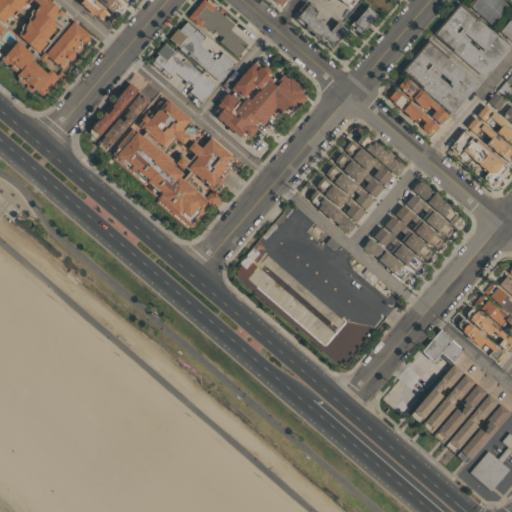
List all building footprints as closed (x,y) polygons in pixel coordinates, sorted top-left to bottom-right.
[(49,0),(59,8),(47,21),(53,26),(42,39),(44,42),(32,55),(15,40),(35,18),(32,16),(38,9),(28,1),(20,9),(17,6),(0,25),(0,0),(49,0)] [(76,0),(94,0),(108,12),(101,21),(76,0)] [(116,0),(119,2),(111,11),(98,0),(116,0)] [(186,16),(198,0),(202,0),(232,25),(228,31),(245,45),(244,48),(245,49),(237,59),(216,41),(220,35),(213,29),(210,33),(207,30),(205,32),(186,16)] [(322,0),(349,0),(346,5),(350,9),(349,10),(336,0),(328,0),(326,3),(322,0)] [(467,6),(472,0),(499,0),(507,7),(491,26),(467,6)] [(305,5),(314,13),(312,17),(328,31),(336,22),(347,31),(329,52),(292,19),(305,5)] [(433,34),(459,5),(508,47),(482,76),(433,34)] [(374,16),(361,31),(351,23),(364,8),(374,16)] [(511,16),(511,44),(499,32),(511,16)] [(72,20),(89,34),(57,71),(41,56),(72,20)] [(203,39),(197,45),(206,53),(208,51),(214,56),(216,55),(230,67),(217,83),(168,40),(184,22),(203,39)] [(400,72),(427,42),(476,84),(449,115),(400,72)] [(0,56),(13,43),(30,58),(27,61),(43,75),(48,69),(57,77),(41,96),(35,91),(32,94),(13,78),(16,74),(0,60),(0,56)] [(148,63),(164,44),(214,87),(201,102),(187,90),(191,86),(174,72),(167,80),(148,63)] [(253,65),(267,78),(265,81),(269,84),(278,75),(282,78),(284,76),(301,91),(297,94),(304,100),(294,113),(293,112),(286,120),(280,114),(272,124),(266,119),(259,127),(258,126),(253,131),(256,134),(251,139),(248,137),(245,141),(237,134),(235,136),(213,117),(215,115),(213,112),(217,108),(215,106),(225,94),(233,101),(226,108),(230,111),(242,97),(244,99),(253,89),(249,86),(239,98),(227,89),(246,66),(250,70),(253,65)] [(511,72),(511,90),(505,98),(497,91),(511,72)] [(423,112),(396,89),(404,80),(447,117),(439,126),(427,115),(431,110),(427,107),(423,112)] [(88,129),(129,83),(136,90),(92,141),(89,138),(89,134),(88,129)] [(413,123),(386,100),(394,91),(437,128),(429,137),(417,126),(421,121),(417,118),(413,123)] [(94,143),(138,92),(147,100),(104,151),(94,143)] [(184,228),(153,201),(157,198),(112,158),(119,150),(115,147),(161,93),(237,159),(220,179),(223,182),(184,228)] [(511,122),(511,105),(511,104),(503,113),(511,122)] [(511,147),(474,116),(482,106),(511,132),(511,147)] [(505,162),(464,127),(472,119),(511,153),(511,156),(508,162),(505,162)] [(461,130),(506,168),(491,185),(482,177),(486,172),(469,158),(465,162),(447,147),(461,130)] [(352,142),(356,137),(361,136),(400,169),(393,177),(352,142)] [(339,152),(346,143),(388,178),(380,187),(339,152)] [(330,165),(338,156),(380,192),(372,201),(330,165)] [(321,177),(328,167),(369,202),(362,212),(350,202),(354,197),(350,193),(345,198),(321,177)] [(312,189),(320,179),(361,215),(353,224),(342,214),(345,210),(341,206),(338,211),(312,189)] [(409,190),(416,182),(454,215),(455,219),(449,226),(409,190)] [(304,201),(312,192),(352,226),(344,236),(304,201)] [(402,205),(410,195),(452,230),(444,240),(402,205)] [(391,217),(399,207),(441,243),(433,253),(391,217)] [(389,218),(431,254),(423,263),(398,241),(402,237),(398,233),(393,238),(381,228),(389,218)] [(378,229),(420,265),(412,274),(387,252),(392,246),(387,242),(382,248),(370,238),(378,229)] [(328,238),(338,246),(332,253),(323,245),(328,238)] [(360,249),(367,240),(408,274),(401,283),(360,249)] [(245,280),(259,263),(335,329),(321,346),(245,280)] [(365,268),(377,279),(372,285),(359,275),(365,268)] [(511,295),(498,283),(505,274),(511,280),(511,295)] [(483,290),(491,281),(511,299),(511,311),(510,313),(483,290)] [(475,301),(483,292),(511,317),(511,333),(508,330),(511,325),(506,320),(502,325),(475,301)] [(473,308),(474,307),(511,340),(511,346),(507,352),(466,317),(466,311),(471,306),(473,308)] [(462,316),(505,353),(497,363),(454,326),(462,316)] [(449,364),(439,356),(436,360),(433,358),(432,360),(421,351),(439,329),(450,338),(449,339),(461,349),(449,364)] [(411,414),(454,363),(464,371),(420,422),(411,414)] [(423,423),(465,373),(474,381),(432,431),(423,423)] [(434,433),(477,383),(487,392),(444,441),(434,433)] [(445,444),(489,393),(497,401),(454,452),(445,444)] [(457,455),(500,404),(510,412),(467,463),(457,455)] [(511,451),(501,463),(508,469),(490,492),(469,473),(487,451),(496,459),(506,447),(500,442),(508,432),(511,435),(511,451)]
